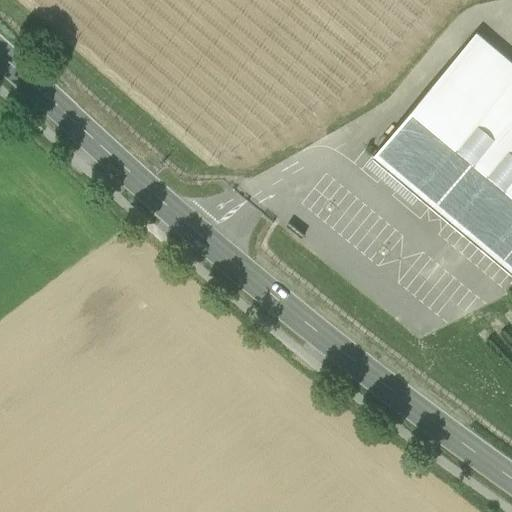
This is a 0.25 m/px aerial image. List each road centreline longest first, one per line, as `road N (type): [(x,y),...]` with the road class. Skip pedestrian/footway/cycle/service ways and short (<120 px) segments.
road 1 (primary): [(511,478),(226,263),(0,57)]
road 2 (unknown): [(489,295),(322,170),(347,133),(433,49),(472,21),(511,11)]
road 3 (unknown): [(278,193),(427,326)]
